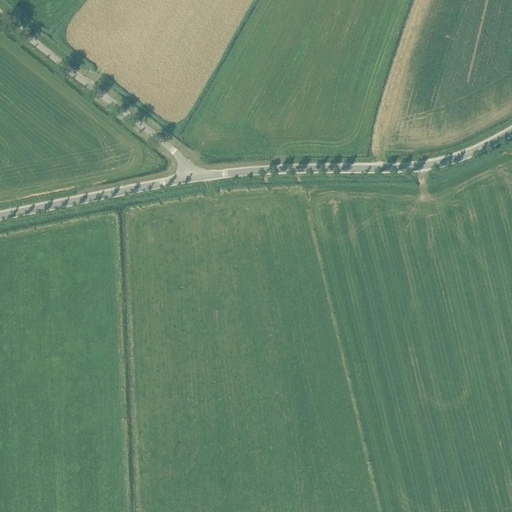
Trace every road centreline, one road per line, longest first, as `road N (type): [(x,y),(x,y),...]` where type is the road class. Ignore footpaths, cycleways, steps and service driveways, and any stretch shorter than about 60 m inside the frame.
road 1 (unclassified): [(191,178),(420,166),(460,157),(511,130)]
road 2 (unclassified): [(191,178),(172,151),(0,12)]
road 3 (unclassified): [(0,216),(191,178)]
